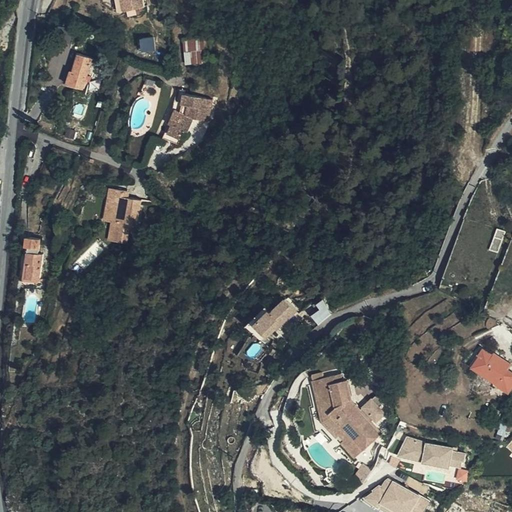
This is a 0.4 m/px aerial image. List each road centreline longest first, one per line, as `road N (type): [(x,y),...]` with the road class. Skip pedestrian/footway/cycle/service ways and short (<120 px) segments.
road 1 (tertiary): [(0,313),(31,0)]
road 2 (unknown): [(270,391),(291,456),(323,482),(359,485),(406,453)]
road 3 (track): [(485,165),(472,155),(480,0)]
